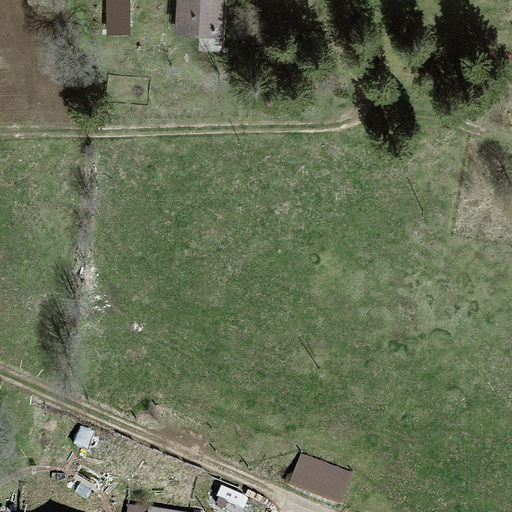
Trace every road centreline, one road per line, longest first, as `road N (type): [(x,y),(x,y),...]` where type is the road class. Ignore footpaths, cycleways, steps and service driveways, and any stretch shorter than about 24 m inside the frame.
road 1 (track): [(0,134),(337,129),(362,120),(385,103),(392,79),(373,40),(321,0)]
road 2 (track): [(310,509),(0,374)]
